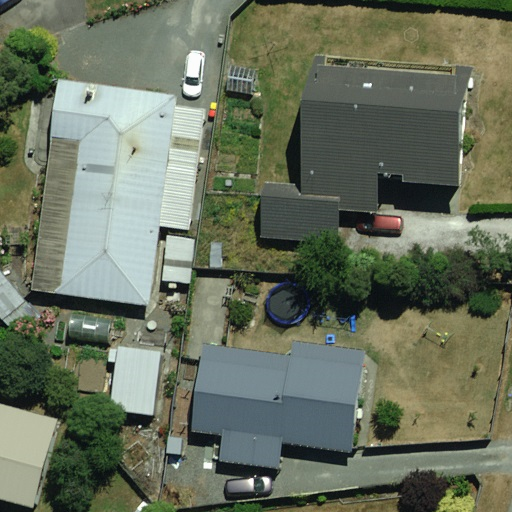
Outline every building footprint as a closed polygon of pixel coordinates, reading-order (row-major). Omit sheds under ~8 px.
[(476,181),(486,85),(299,67),(288,184),(243,179),(237,237),(393,253),(401,174),(476,181)] [(54,80),(18,291),(153,314),(190,103),(54,80)] [(166,337),(106,328),(93,411),(154,420),(166,337)] [(347,452),(363,367),(203,336),(185,431),(218,437),(212,467),(267,477),(274,438),(347,452)] [(0,406),(0,499),(39,510),(63,423),(0,406)]
